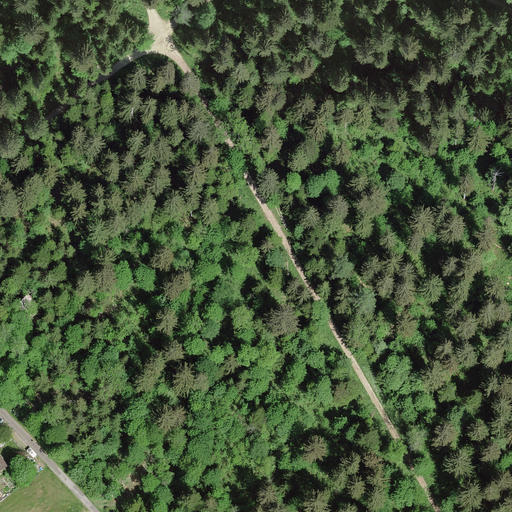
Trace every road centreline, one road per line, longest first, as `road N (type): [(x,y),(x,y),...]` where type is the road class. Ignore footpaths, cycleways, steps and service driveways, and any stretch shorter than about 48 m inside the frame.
road 1 (track): [(162,34),(439,511)]
road 2 (track): [(144,0),(162,34),(0,151)]
road 3 (unclassified): [(94,511),(0,409)]
